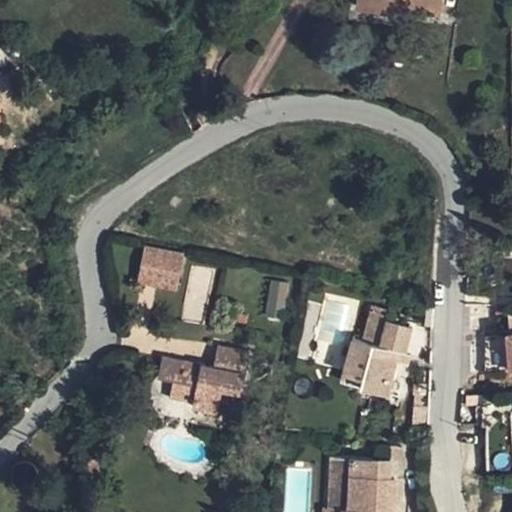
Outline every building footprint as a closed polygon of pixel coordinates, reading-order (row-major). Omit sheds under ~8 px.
[(440,17),(441,0),(356,0),(355,10),(391,15),(392,12),(440,17)] [(178,288),(185,256),(144,247),(137,280),(178,288)] [(379,346),(387,316),(373,312),(365,342),(379,346)] [(412,324),(387,316),(379,346),(384,348),(404,354),(412,324)] [(511,334),(510,335),(510,336),(487,338),(487,351),(487,368),(487,373),(511,370),(511,334)] [(384,348),(379,346),(365,342),(352,338),(342,373),(361,378),(358,390),(387,398),(395,360),(383,356),(384,348)] [(200,387),(198,404),(197,408),(220,413),(226,390),(245,394),(254,353),(221,347),(217,369),(166,358),(161,378),(177,381),(200,387)] [(361,378),(342,373),(339,385),(358,390),(361,378)] [(172,397),(198,404),(200,387),(177,381),(172,397)] [(330,459),(329,510),(343,511),(387,511),(389,480),(390,462),(330,459)]
